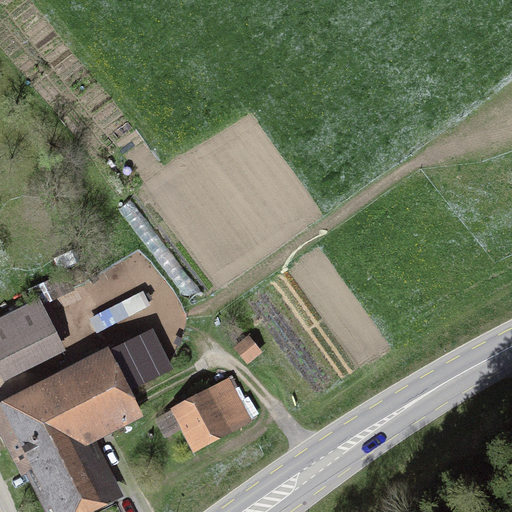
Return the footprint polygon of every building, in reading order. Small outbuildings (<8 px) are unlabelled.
[(52,298),(71,289),(64,275),(46,284),(52,298)] [(147,304),(142,295),(92,320),(97,330),(147,304)] [(0,365),(54,339),(38,306),(0,324),(0,365)] [(35,463),(59,511),(65,511),(105,492),(79,441),(137,411),(127,390),(168,369),(151,335),(0,410),(0,427),(21,469),(35,463)] [(250,339),(237,350),(244,359),(258,348),(250,339)] [(228,382),(159,420),(166,435),(189,424),(198,442),(246,417),(228,382)]
